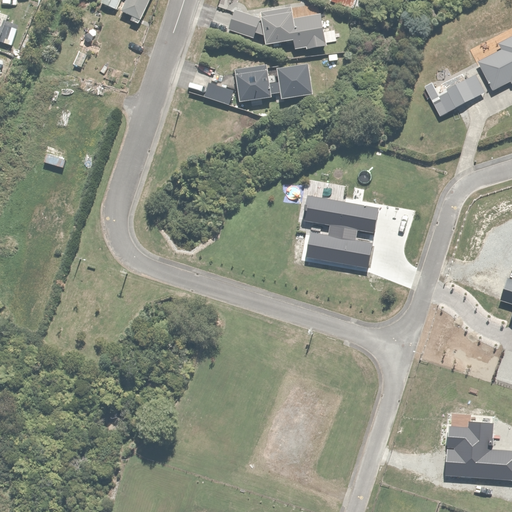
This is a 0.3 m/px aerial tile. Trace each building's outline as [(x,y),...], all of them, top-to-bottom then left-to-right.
[(28,0),(8,0),(9,0),(24,8),(28,0)] [(101,0),(100,3),(116,10),(120,0),(124,0),(120,10),(140,18),(147,0),(101,0)] [(330,0),(352,8),(355,0),(330,0)] [(259,18),(263,44),(292,39),(293,49),(324,43),(319,13),(292,18),(290,7),(261,12),(262,16),(258,16),(259,18)] [(232,9),(226,29),(253,38),(259,18),(232,9)] [(224,56),(224,57),(225,61),(226,61),(226,62),(227,62),(227,63),(228,63),(229,64),(230,64),(231,64),(232,64),(233,64),(234,64),(235,64),(236,64),(237,63),(238,62),(239,61),(240,60),(240,59),(241,58),(241,57),(241,56),(241,55),(241,54),(240,53),(240,52),(240,51),(239,51),(239,50),(238,50),(238,49),(237,49),(236,48),(235,48),(234,47),(233,47),(232,47),(231,47),(230,48),(229,48),(228,48),(227,49),(226,50),(225,51),(225,52),(224,52),(224,53),(224,54),(224,55),(224,56)] [(81,67),(87,55),(79,51),(73,63),(81,67)] [(267,65),(233,68),(237,102),(271,99),(270,93),(278,92),(278,98),(311,95),(308,64),(274,67),(275,70),(267,70),(267,65)] [(208,81),(202,96),(228,106),(234,92),(208,81)]
